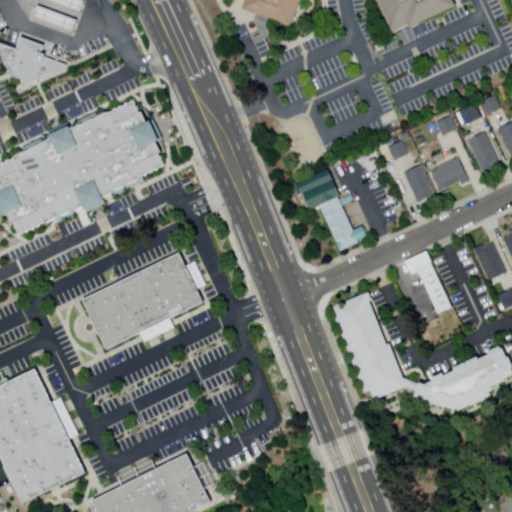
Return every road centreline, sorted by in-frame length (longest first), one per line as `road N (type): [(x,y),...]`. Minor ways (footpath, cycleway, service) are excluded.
road 1 (primary): [(335,437),(244,191),(160,0)]
road 2 (residential): [(511,197),(288,301)]
